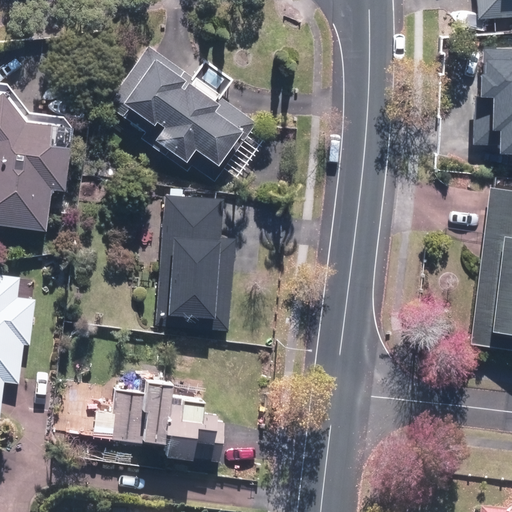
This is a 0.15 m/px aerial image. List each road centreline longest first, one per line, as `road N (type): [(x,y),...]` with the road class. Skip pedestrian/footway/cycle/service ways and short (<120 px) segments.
road 1 (tertiary): [(369,0),(363,150),(334,391)]
road 2 (residential): [(334,391),(511,414)]
road 3 (tertiary): [(334,391),(321,511)]
